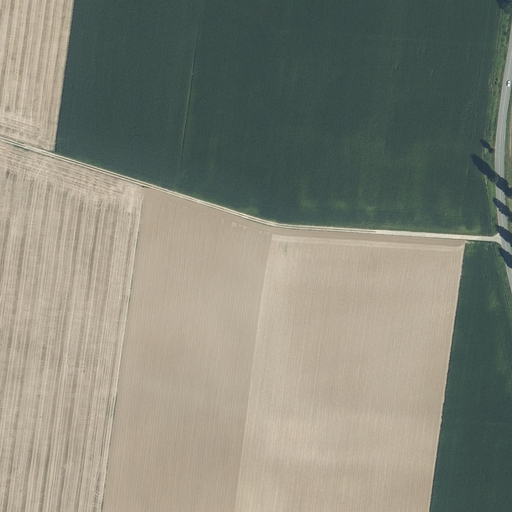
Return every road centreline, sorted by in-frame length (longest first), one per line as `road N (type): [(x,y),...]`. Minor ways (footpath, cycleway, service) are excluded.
road 1 (track): [(0,138),(275,225),(505,240)]
road 2 (secondary): [(511,52),(499,158),(511,273)]
